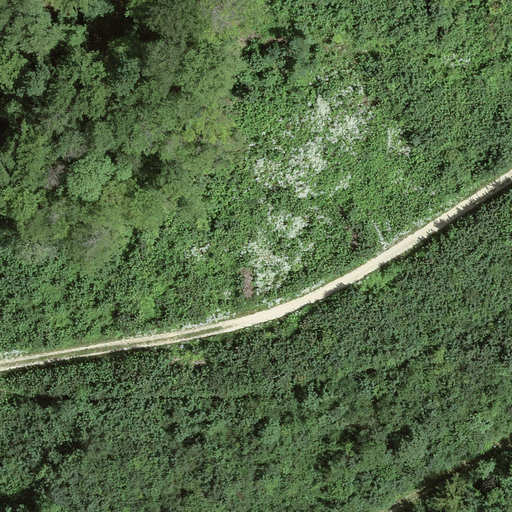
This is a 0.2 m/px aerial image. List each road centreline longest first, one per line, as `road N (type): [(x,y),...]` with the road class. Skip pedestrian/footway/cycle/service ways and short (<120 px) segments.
road 1 (track): [(511,174),(314,295),(240,319),(0,365)]
road 2 (track): [(386,511),(506,443)]
